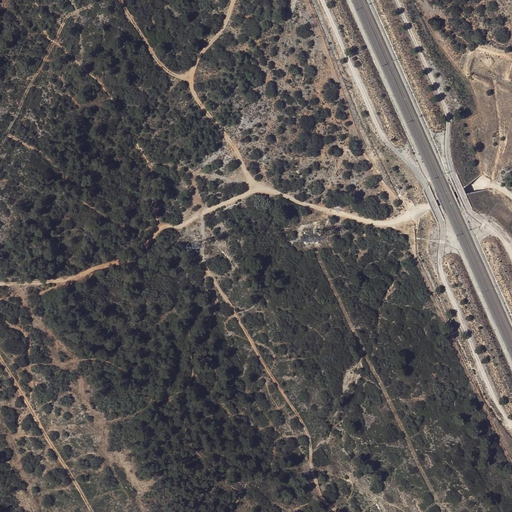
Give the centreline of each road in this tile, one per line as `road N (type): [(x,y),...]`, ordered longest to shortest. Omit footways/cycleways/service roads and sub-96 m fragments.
road 1 (track): [(233,0),(195,62),(191,84),(252,186),(384,223),(481,184),(511,197)]
road 2 (track): [(257,188),(162,228),(132,259),(72,277),(0,283)]
